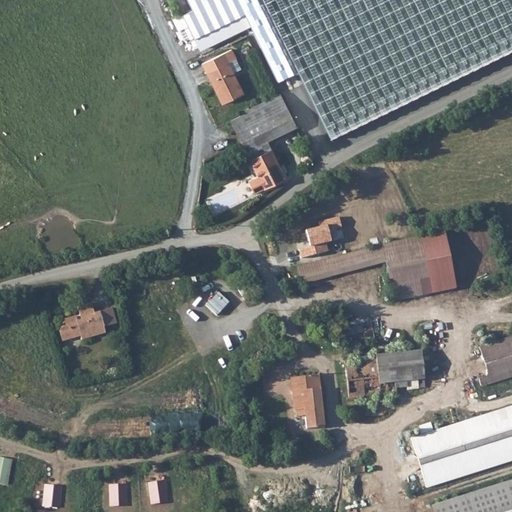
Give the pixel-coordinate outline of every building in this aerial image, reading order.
[(454,0),(164,0),(194,61),(242,37),(247,35),(253,49),(261,46),(268,60),(274,58),(275,62),(291,54),(332,137),(485,62),(454,0)] [(511,0),(461,0),(490,60),(511,49),(511,0)] [(247,35),(242,37),(248,51),(253,49),(247,35)] [(236,59),(231,49),(202,63),(221,103),(243,93),(233,73),(228,63),(236,59)] [(228,63),(233,73),(241,69),(236,59),(228,63)] [(288,60),(285,59),(283,60),(282,61),(281,62),(280,64),(280,67),(281,69),(282,70),(284,71),(287,71),(289,70),(290,68),(291,66),(291,63),(290,61),(288,60)] [(266,141),(296,126),(280,94),(275,96),(239,114),(240,116),(230,121),(240,142),(245,151),(266,141)] [(266,141),(245,151),(249,160),(271,150),(266,141)] [(285,179),(271,150),(249,160),(256,175),(244,181),(252,194),(285,179)] [(381,244),(385,262),(394,300),(455,288),(444,232),(381,244)] [(302,284),(385,262),(381,244),(298,267),(302,284)] [(218,292),(206,305),(217,315),(229,302),(218,292)] [(100,314),(95,315),(91,303),(77,307),(81,319),(77,321),(76,316),(60,320),(62,325),(59,331),(62,341),(81,336),(81,339),(105,332),(104,326),(117,322),(113,307),(99,311),(100,314)] [(422,335),(405,336),(407,352),(421,350),(424,350),(422,335)] [(511,376),(511,337),(479,347),(488,376),(479,379),(481,386),(511,376)] [(417,380),(424,379),(421,350),(407,352),(368,356),(369,361),(345,364),(349,399),(364,397),(386,394),(395,393),(396,392),(396,388),(407,387),(407,390),(418,388),(417,380)] [(306,429),(324,427),(318,374),(290,378),(294,411),(298,410),(299,416),(305,416),(306,429)] [(208,428),(224,426),(218,380),(202,382),(208,428)] [(167,402),(97,407),(97,418),(199,410),(197,391),(166,393),(167,402)] [(383,415),(387,406),(386,394),(364,397),(366,417),(383,415)] [(411,439),(426,487),(511,459),(511,407),(434,432),(430,422),(419,426),(422,436),(411,439)] [(97,438),(200,430),(199,419),(169,421),(169,419),(96,425),(97,438)] [(0,437),(0,455),(17,461),(22,444),(0,437)] [(165,481),(147,483),(148,505),(166,504),(165,481)] [(511,511),(511,481),(431,506),(433,511),(511,511)] [(126,484),(107,485),(108,507),(126,507),(126,484)]
